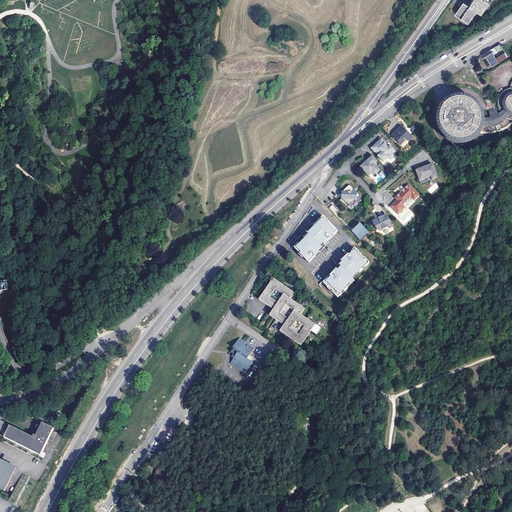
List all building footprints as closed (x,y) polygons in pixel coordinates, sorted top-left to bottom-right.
[(492,0),(474,0),(471,5),(465,0),(456,13),(469,22),(478,10),(483,13),(492,0)] [(492,52),(484,58),(487,63),(490,67),(496,63),(493,58),(497,56),(496,54),(495,54),(494,52),(492,52)] [(499,63),(509,57),(506,53),(496,59),(499,63)] [(506,113),(508,114),(510,115),(511,115),(511,94),(511,95),(510,95),(509,96),(508,96),(507,97),(506,98),(505,99),(504,100),(504,101),(504,103),(503,104),(503,105),(503,106),(504,107),(504,108),(504,109),(505,111),(506,113)] [(483,123),(483,119),(483,117),(482,115),(482,114),(481,112),(480,110),(480,109),(479,108),(478,106),(477,105),(475,104),(474,103),(473,102),(471,101),(470,100),(468,100),(466,99),(465,99),(463,98),(461,98),(460,98),(458,98),(456,98),(455,99),(453,99),(452,100),(450,100),(448,101),(447,102),(446,103),(444,104),(443,105),(442,106),(441,108),(440,109),(439,111),(438,112),(438,114),(437,115),(437,117),(437,119),(437,120),(437,122),(437,124),(437,125),(437,127),(438,129),(438,130),(439,132),(440,133),(441,135),(442,136),(443,137),(444,138),(446,139),(447,140),(448,141),(450,142),(451,143),(453,143),(455,144),(456,144),(458,144),(460,144),(461,144),(463,144),(465,144),(466,143),(468,143),(470,142),(471,141),(473,141),(474,140),(475,139),(476,137),(478,136),(479,135),(480,133),(480,132),(481,130),(482,129),(482,127),(483,123)] [(483,123),(482,127),(487,127),(490,127),(494,126),(494,128),(495,127),(498,133),(502,131),(499,125),(502,124),(502,122),(506,120),(510,115),(508,114),(506,113),(505,111),(504,109),(501,112),(498,115),(495,112),(493,114),(491,115),(492,118),(489,119),(486,119),(483,119),(483,123)] [(407,140),(409,141),(414,137),(402,126),(392,136),(401,145),(407,140)] [(376,146),(372,150),(376,154),(379,157),(378,157),(384,164),(390,159),(391,161),(397,157),(395,154),(396,153),(391,147),(390,148),(389,149),(386,145),(387,144),(383,140),(381,141),(382,142),(377,148),(376,146)] [(374,157),(361,168),(369,178),(373,175),(375,176),(380,171),(375,166),(378,163),(374,157)] [(438,179),(433,166),(417,172),(420,182),(432,178),(433,181),(438,179)] [(420,197),(409,186),(401,194),(403,196),(408,202),(411,199),(414,202),(420,197)] [(349,187),(338,196),(346,204),(352,204),(357,200),(357,194),(355,194),(353,192),(353,190),(350,187),(349,187)] [(408,202),(403,196),(401,194),(395,199),(397,201),(390,207),(398,216),(405,209),(403,207),(408,202)] [(340,211),(333,204),(329,208),(336,215),(340,211)] [(308,263),(338,231),(322,217),(292,249),(308,263)] [(393,228),(387,217),(384,219),(383,217),(378,220),(376,222),(376,221),(372,223),(374,226),(374,227),(376,231),(380,232),(388,228),(389,230),(393,228)] [(368,234),(360,226),(353,233),(361,240),(368,234)] [(355,248),(322,282),(336,296),(369,261),(355,248)] [(276,281),(261,302),(277,312),(273,318),(279,323),(287,328),(283,334),(289,338),(304,348),(314,333),(318,327),(303,317),(308,311),(293,301),(297,295),(276,281)] [(231,363),(246,374),(252,364),(247,360),(254,349),(240,338),(233,348),(235,349),(233,351),(233,350),(231,353),(230,355),(234,359),(231,363)] [(43,453),(55,429),(43,424),(37,436),(34,435),(33,437),(11,427),(0,420),(0,431),(7,435),(5,439),(41,456),(40,457),(44,459),(46,454),(43,453)] [(168,447),(161,444),(157,454),(164,457),(168,447)] [(0,489),(5,492),(16,470),(17,468),(0,459),(0,489)] [(162,471),(160,471),(155,484),(165,488),(171,475),(162,471)]
